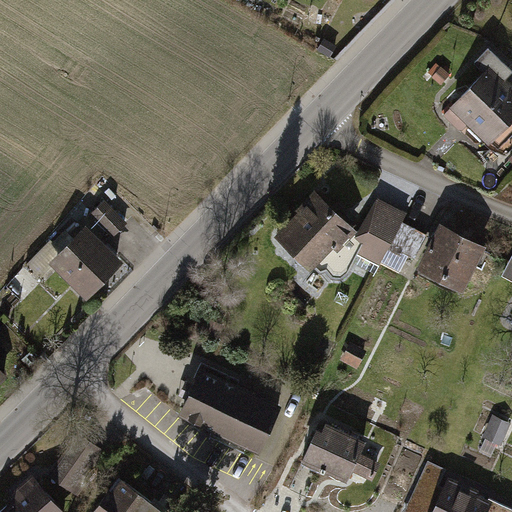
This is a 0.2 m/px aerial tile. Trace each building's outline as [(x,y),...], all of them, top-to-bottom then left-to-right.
[(511,82),(495,65),(453,106),(472,125),(469,128),(490,150),(508,159),(511,154),(511,82)] [(320,193),(277,237),(313,272),(337,246),(342,251),(361,233),(320,193)] [(390,251),(409,215),(380,200),(359,240),(366,244),(353,268),(375,279),(383,264),(402,275),(410,261),(390,251)] [(94,217),(116,238),(129,225),(108,204),(94,217)] [(491,245),(444,223),(421,269),(469,292),(480,268),(487,271),(494,255),(488,252),(491,245)] [(91,299),(127,263),(90,227),(54,263),(59,268),(48,279),(68,299),(79,287),(91,299)] [(353,344),(344,361),(361,371),(370,354),(353,344)] [(0,389),(12,379),(0,365),(0,389)] [(183,419),(261,455),(284,407),(206,371),(183,419)] [(498,451),(503,453),(511,433),(511,422),(496,415),(486,438),(488,439),(483,452),(495,458),(498,451)] [(321,425),(303,462),(327,473),(329,470),(351,480),(370,439),(331,421),(328,428),(321,425)] [(85,436),(52,476),(74,494),(107,454),(85,436)] [(409,511),(492,511),(502,494),(459,472),(455,480),(446,476),(448,470),(434,463),(409,511)] [(136,511),(150,494),(125,476),(99,511),(136,511)] [(64,511),(41,482),(1,511),(64,511)]
